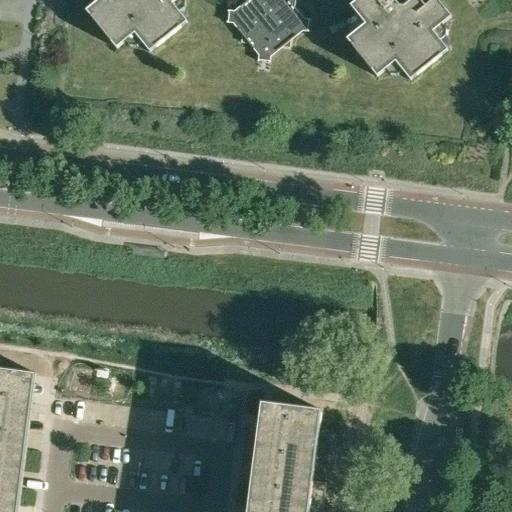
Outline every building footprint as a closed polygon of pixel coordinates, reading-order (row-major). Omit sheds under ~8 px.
[(176,0),(99,0),(87,11),(117,48),(135,34),(150,52),(188,22),(173,3),(176,0)] [(233,23),(242,34),(259,55),(258,61),(271,62),(271,56),(303,31),(309,31),(310,19),(304,18),(289,0),(246,0),(234,11),(229,10),(227,22),(233,23)] [(451,17),(437,0),(432,0),(425,6),(419,0),(379,0),(378,1),(377,0),(358,0),(350,6),(364,25),(347,39),(376,77),(395,62),(410,80),(448,50),(433,31),(451,17)] [(0,511),(18,511),(35,375),(31,374),(0,369),(0,511)] [(263,404),(262,413),(248,511),(324,511),(328,482),(311,480),(320,411),(269,404),(263,404)]
